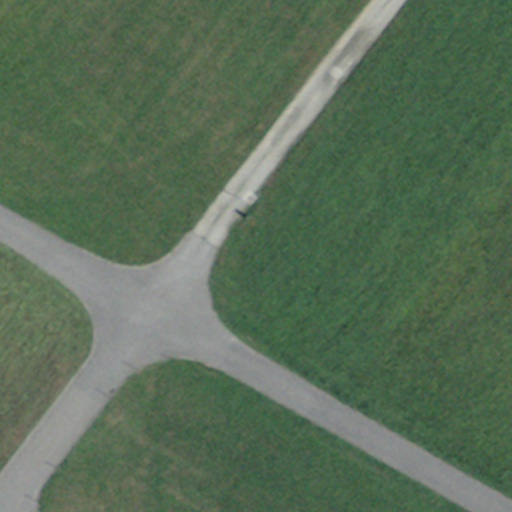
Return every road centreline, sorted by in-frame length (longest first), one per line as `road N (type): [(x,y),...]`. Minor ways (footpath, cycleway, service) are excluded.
road 1 (unclassified): [(495,511),(140,308)]
road 2 (track): [(140,308),(382,0)]
road 3 (residential): [(0,488),(140,308)]
road 4 (unclassified): [(140,308),(0,227)]
